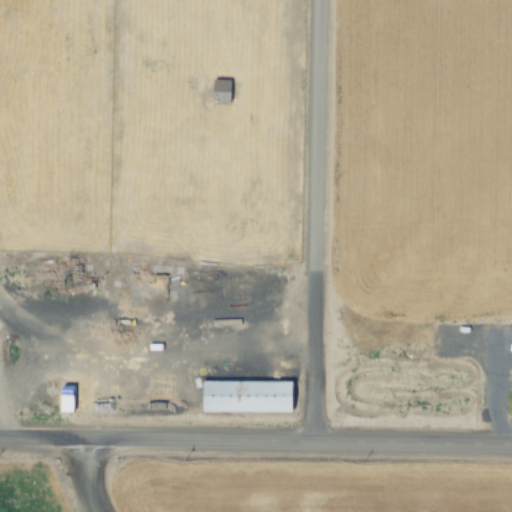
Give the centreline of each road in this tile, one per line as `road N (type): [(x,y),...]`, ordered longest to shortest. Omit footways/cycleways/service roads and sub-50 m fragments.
road 1 (residential): [(314,445),(319,0)]
road 2 (secondary): [(314,445),(0,433)]
road 3 (secondary): [(511,446),(314,445)]
